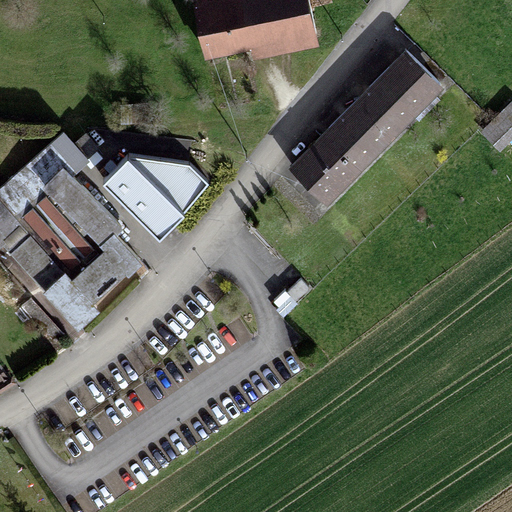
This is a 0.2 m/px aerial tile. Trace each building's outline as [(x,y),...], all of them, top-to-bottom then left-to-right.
[(312,40),(301,0),(195,0),(194,0),(207,54),(252,43),(255,55),(312,40)] [(397,47),(284,163),(319,197),(432,82),(397,47)] [(511,100),(477,129),(493,148),(511,131),(511,100)] [(67,134),(0,194),(0,241),(2,240),(80,325),(156,256),(78,171),(90,159),(67,134)] [(128,140),(102,166),(159,222),(208,172),(188,153),(133,146),(128,140)]
